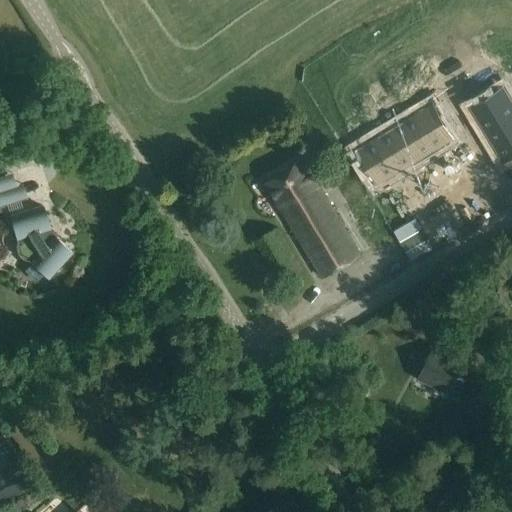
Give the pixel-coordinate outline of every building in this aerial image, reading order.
[(511,107),(506,97),(475,116),(503,162),(511,156),(511,107)] [(396,101),(364,120),(371,131),(403,112),(396,101)] [(394,127),(414,161),(448,141),(427,107),(394,127)] [(360,147),(381,181),(414,161),(394,127),(360,147)] [(322,277),(361,254),(304,160),(266,183),(322,277)] [(354,217),(365,246),(459,208),(444,171),(431,176),(430,174),(395,188),(394,185),(356,200),(361,214),(354,217)] [(18,245),(18,249),(19,254),(22,256),(26,258),(30,260),(49,277),(72,252),(55,236),(50,229),(43,206),(11,216),(18,241),(18,245)] [(256,241),(282,282),(302,269),(277,228),(256,241)] [(433,348),(419,377),(447,391),(462,362),(433,348)] [(469,410),(474,420),(486,412),(481,403),(469,410)] [(0,502),(27,486),(13,462),(0,469),(0,502)] [(471,511),(479,499),(472,494),(452,483),(437,510),(441,511),(471,511)]
